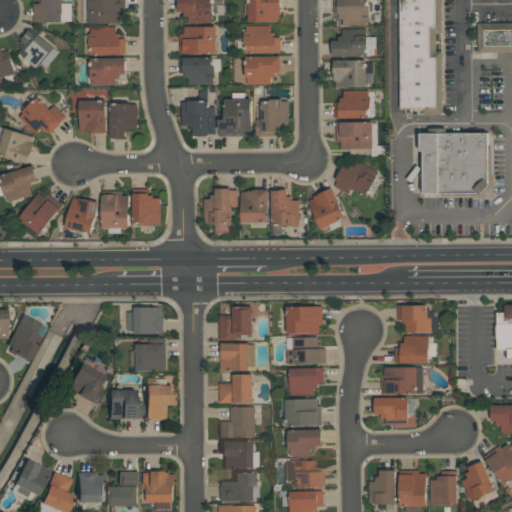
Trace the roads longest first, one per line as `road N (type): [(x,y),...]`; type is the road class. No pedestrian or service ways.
road 1 (residential): [(194,511),(187,240),(178,165),(159,116),(152,0)]
road 2 (primary): [(511,256),(265,258)]
road 3 (residential): [(309,159),(73,165)]
road 4 (primary): [(190,286),(407,284)]
road 5 (primary): [(188,258),(0,260)]
road 6 (residential): [(353,511),(351,387),(364,328)]
road 7 (residential): [(309,159),(308,0)]
road 8 (residential): [(71,435),(99,444),(193,444)]
